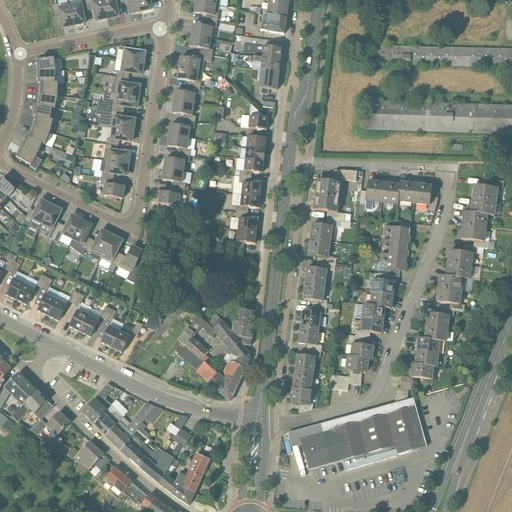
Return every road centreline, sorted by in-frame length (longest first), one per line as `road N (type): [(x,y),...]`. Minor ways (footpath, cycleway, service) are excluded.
road 1 (residential): [(288,162),(449,168),(447,197),(368,401),(308,419),(258,418)]
road 2 (residential): [(165,24),(131,221),(0,163)]
road 3 (tertiary): [(258,418),(167,400),(50,344)]
road 4 (residential): [(260,396),(278,387),(282,356),(298,206),(284,197)]
road 5 (primary): [(438,511),(511,320)]
road 6 (tertiary): [(33,376),(100,445),(184,511)]
road 7 (tertiary): [(260,396),(284,197)]
road 8 (residential): [(17,54),(165,24)]
